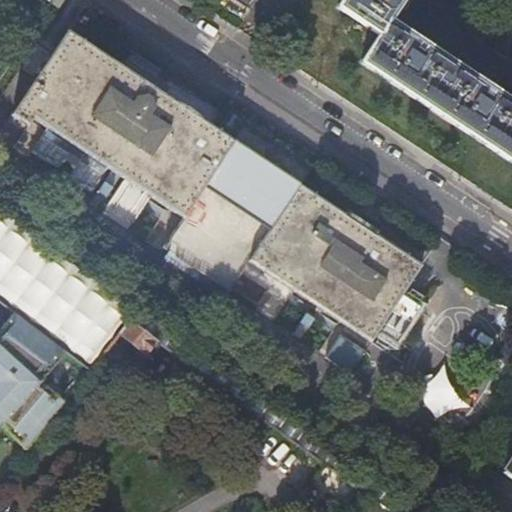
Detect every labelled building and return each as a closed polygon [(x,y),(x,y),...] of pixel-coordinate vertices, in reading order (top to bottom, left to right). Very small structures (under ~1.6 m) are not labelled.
[(511,103),(496,93),(500,85),(487,76),(483,84),(429,48),(434,41),(420,32),(416,40),(387,20),(396,5),(404,9),(409,0),(341,0),(336,7),(378,35),(360,62),(511,163),(511,103)] [(233,141),(68,31),(14,111),(30,122),(32,119),(47,128),(42,135),(102,175),(107,169),(181,218),(162,248),(170,254),(166,260),(191,276),(196,270),(228,291),(249,262),(368,342),(419,266),(299,186),(309,170),(243,125),(233,141)] [(0,428),(1,427),(26,449),(64,402),(42,383),(69,353),(15,313),(0,328),(0,428)] [(120,334),(146,355),(157,341),(130,321),(120,334)] [(14,511),(18,508),(7,498),(0,506),(0,511),(14,511)] [(389,511),(377,502),(368,511),(389,511)]
